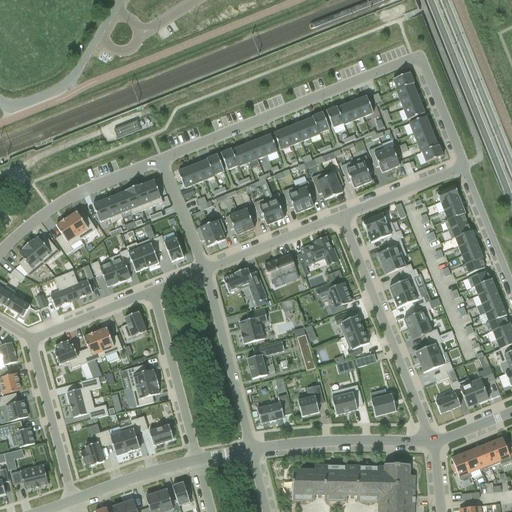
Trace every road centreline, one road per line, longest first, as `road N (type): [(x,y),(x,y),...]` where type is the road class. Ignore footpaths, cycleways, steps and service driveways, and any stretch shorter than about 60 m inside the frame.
road 1 (residential): [(463,166),(418,59),(159,158)]
road 2 (residential): [(434,442),(341,215)]
road 3 (tertiary): [(427,0),(511,204)]
road 4 (residential): [(159,158),(84,188),(0,250)]
road 5 (residential): [(250,448),(202,270)]
road 6 (residential): [(250,448),(434,442)]
road 7 (tertiary): [(511,168),(443,0)]
road 8 (residential): [(191,460),(146,292)]
road 9 (residential): [(72,500),(30,334)]
road 10 (residential): [(202,270),(341,215)]
road 11 (residential): [(463,166),(511,289)]
road 12 (residential): [(341,215),(463,166)]
road 13 (residential): [(72,500),(191,460)]
road 14 (residential): [(30,334),(146,292)]
road 15 (unclassified): [(5,108),(68,83),(97,37)]
